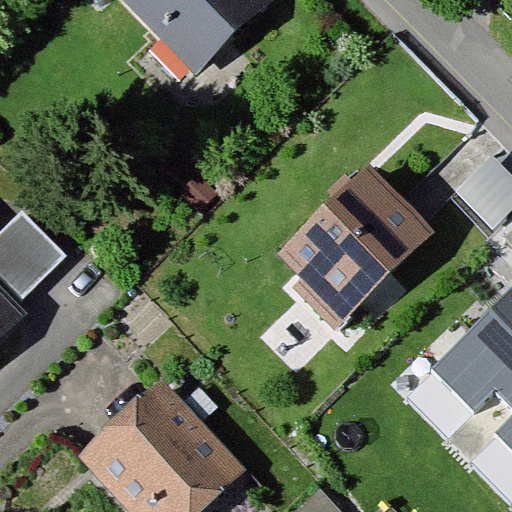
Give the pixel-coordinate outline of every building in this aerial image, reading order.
[(265,18),(246,0),(124,0),(120,5),(201,84),(265,18)] [(441,258),(373,190),(275,288),(343,356),(441,258)] [(22,227),(0,248),(0,294),(19,315),(65,272),(22,227)] [(511,306),(440,387),(511,451),(511,306)] [(0,363),(24,341),(0,316),(0,363)] [(221,511),(250,485),(166,399),(81,482),(110,511),(221,511)]
